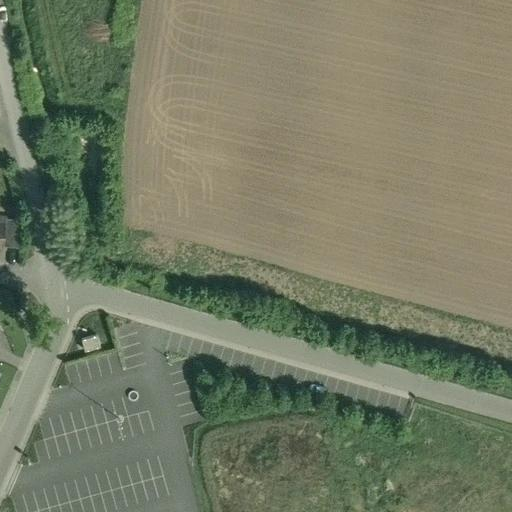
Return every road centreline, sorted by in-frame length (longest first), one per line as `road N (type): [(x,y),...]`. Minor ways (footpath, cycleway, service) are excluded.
road 1 (residential): [(511,416),(55,283)]
road 2 (residential): [(0,24),(16,131),(55,283)]
road 3 (residential): [(0,456),(55,329),(55,283)]
